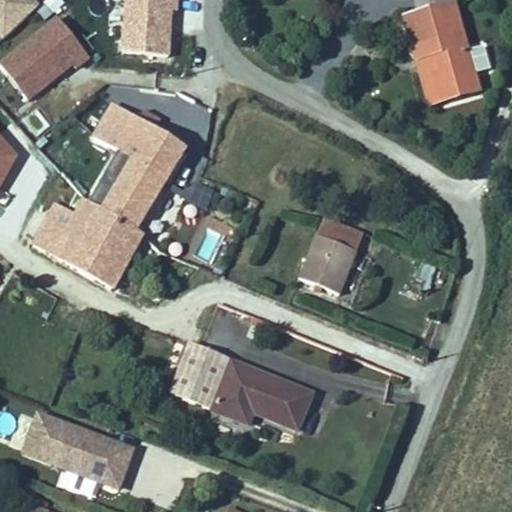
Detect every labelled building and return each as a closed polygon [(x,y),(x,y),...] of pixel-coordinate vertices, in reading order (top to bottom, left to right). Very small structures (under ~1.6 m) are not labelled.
[(0,0),(0,36),(8,47),(44,16),(30,0),(0,0)] [(122,0),(119,59),(172,62),(175,0),(122,0)] [(487,108),(482,91),(497,86),(491,65),(475,69),(460,19),(413,33),(440,122),(487,108)] [(95,70),(65,31),(7,75),(34,111),(79,76),(82,80),(95,70)] [(36,109),(23,118),(36,136),(49,127),(36,109)] [(128,181),(147,141),(124,128),(105,167),(118,175),(128,181)] [(147,141),(128,181),(107,222),(110,224),(147,246),(168,208),(175,212),(183,198),(176,193),(190,167),(147,141)] [(39,163),(0,201),(0,235),(2,238),(31,209),(26,205),(47,185),(40,178),(47,171),(39,163)] [(118,175),(100,214),(107,222),(128,181),(118,175)] [(188,184),(181,203),(206,213),(213,194),(188,184)] [(63,220),(42,261),(53,267),(67,239),(81,246),(87,234),(98,240),(107,222),(100,214),(99,217),(94,215),(86,231),(63,220)] [(154,250),(147,246),(110,224),(107,222),(98,240),(87,234),(81,246),(67,239),(53,267),(124,304),(152,252),(154,250)] [(372,253),(333,235),(306,296),(345,314),(372,253)] [(253,385),(208,369),(192,418),(236,433),(236,436),(270,448),(274,437),(321,453),(334,415),(252,386),(253,385)] [(127,497),(140,459),(47,427),(34,464),(127,497)]
